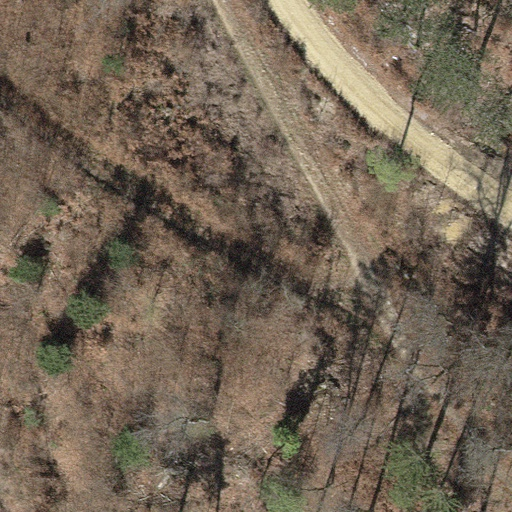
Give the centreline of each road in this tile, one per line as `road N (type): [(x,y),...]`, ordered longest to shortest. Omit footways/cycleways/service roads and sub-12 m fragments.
road 1 (track): [(252,0),(393,315),(495,511)]
road 2 (track): [(393,315),(95,159),(0,90)]
road 3 (track): [(303,0),(452,171),(511,205)]
